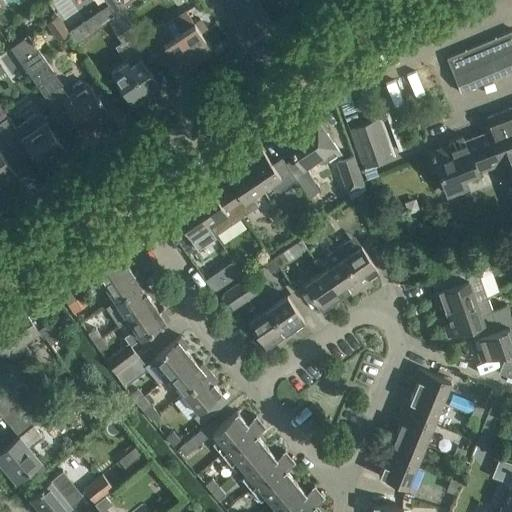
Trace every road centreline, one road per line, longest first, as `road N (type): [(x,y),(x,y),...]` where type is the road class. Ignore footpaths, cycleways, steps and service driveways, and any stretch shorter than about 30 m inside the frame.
road 1 (unclassified): [(259,392),(314,463),(342,479),(402,347)]
road 2 (unclassified): [(259,392),(105,181)]
road 3 (residential): [(105,181),(273,66)]
road 4 (unclassified): [(259,392),(362,316),(388,320),(402,347)]
road 5 (residential): [(0,255),(105,181)]
